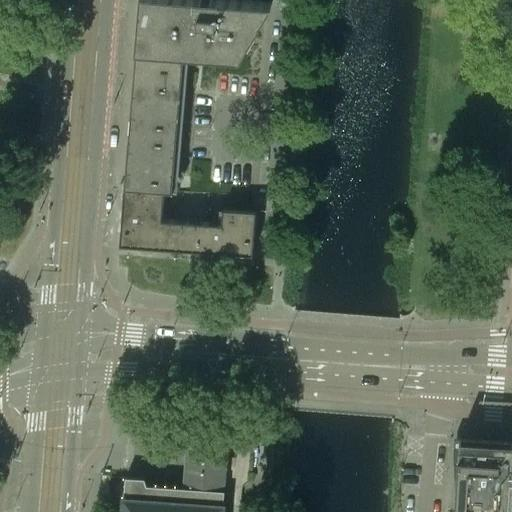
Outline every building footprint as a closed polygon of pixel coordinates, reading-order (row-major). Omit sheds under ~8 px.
[(271,3),(241,0),(139,0),(124,186),(164,190),(172,190),(186,31),(191,31),(190,48),(201,49),(200,54),(240,58),(271,3)] [(164,190),(124,186),(122,215),(162,218),(164,190)] [(252,253),(256,211),(223,209),(222,223),(162,218),(160,246),(252,253)] [(162,218),(122,215),(120,243),(160,246),(162,218)] [(222,511),(223,505),(222,504),(223,500),(228,432),(188,429),(183,487),(146,484),(144,477),(126,476),(124,497),(122,511),(222,511)] [(453,452),(455,494),(454,507),(455,507),(454,511),(455,511),(501,511),(502,511),(506,511),(511,511),(511,441),(454,437),(453,452)]
